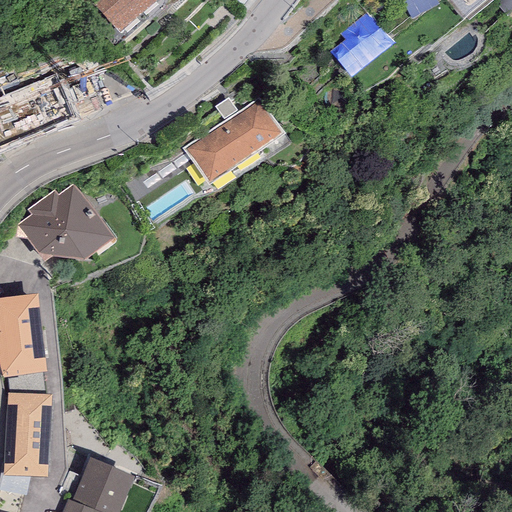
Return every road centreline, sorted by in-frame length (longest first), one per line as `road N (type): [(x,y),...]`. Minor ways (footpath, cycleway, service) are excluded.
road 1 (residential): [(511,98),(481,125),(391,250),(293,305),(265,337),(256,377),(264,420),(339,511)]
road 2 (residential): [(0,184),(43,157),(154,116),(231,55),(278,0)]
